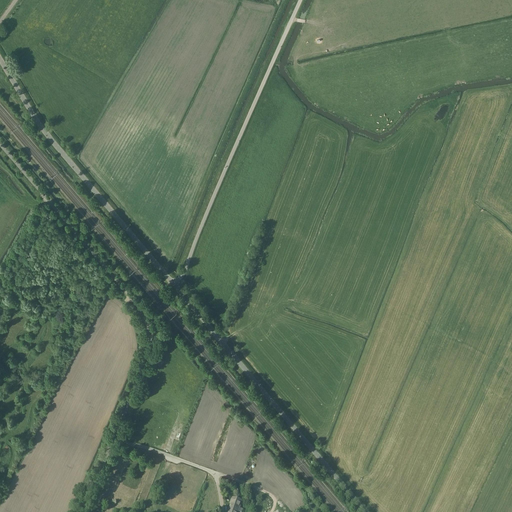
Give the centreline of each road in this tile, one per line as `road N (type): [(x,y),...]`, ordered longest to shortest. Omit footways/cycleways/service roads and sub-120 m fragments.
road 1 (unclassified): [(81,511),(150,333),(138,305),(0,143)]
road 2 (unclassified): [(173,284),(300,0)]
road 3 (unclassified): [(368,511),(173,284)]
road 4 (unclassified): [(173,284),(50,139),(0,58)]
